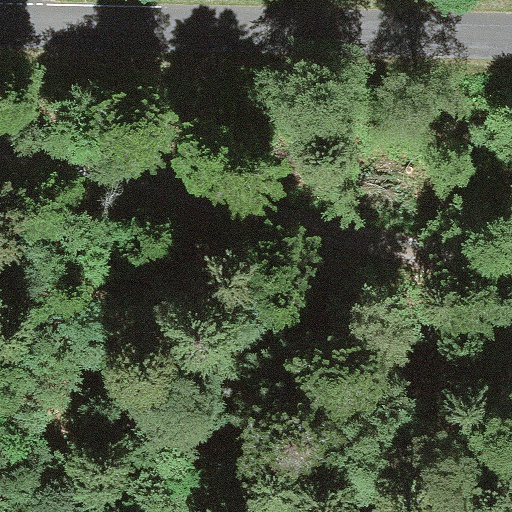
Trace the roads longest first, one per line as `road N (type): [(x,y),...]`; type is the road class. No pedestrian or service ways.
road 1 (track): [(0,153),(511,268)]
road 2 (tertiary): [(511,35),(0,24)]
